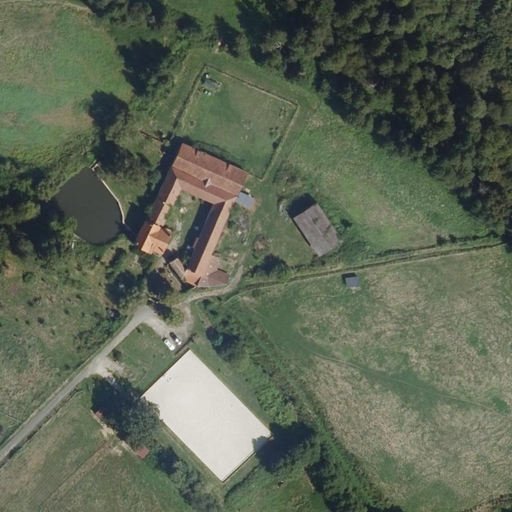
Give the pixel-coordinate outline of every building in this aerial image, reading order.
[(162,163),(170,147),(158,141),(151,158),(162,163)] [(228,195),(236,177),(170,147),(162,163),(128,230),(120,247),(149,262),(163,236),(154,231),(167,202),(201,216),(188,247),(180,243),(174,253),(169,250),(164,259),(184,289),(226,274),(229,261),(217,256),(219,249),(207,245),(212,233),(228,195)] [(352,247),(349,185),(315,184),(316,206),(330,211),(340,248),(352,247)] [(224,237),(241,200),(228,195),(212,233),(224,237)] [(340,248),(330,211),(316,206),(319,249),(340,248)] [(345,288),(358,286),(357,276),(343,278),(345,288)] [(102,404),(93,413),(112,431),(121,422),(102,404)] [(137,440),(129,448),(141,458),(148,450),(137,440)]
